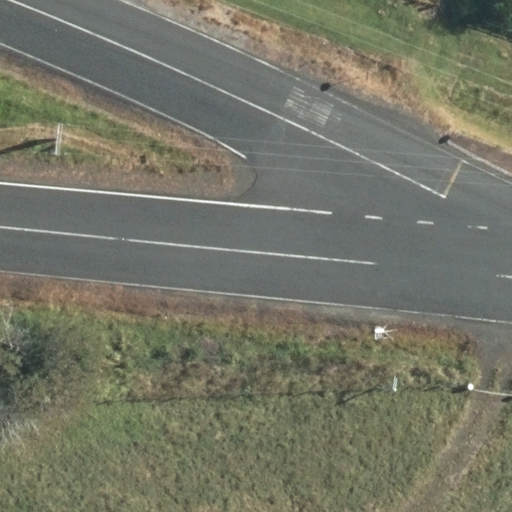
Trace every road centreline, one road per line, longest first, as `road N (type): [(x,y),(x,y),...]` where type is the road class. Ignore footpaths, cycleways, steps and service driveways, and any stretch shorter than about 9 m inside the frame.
road 1 (unclassified): [(511,242),(249,111),(0,5)]
road 2 (secondary): [(0,224),(511,271)]
